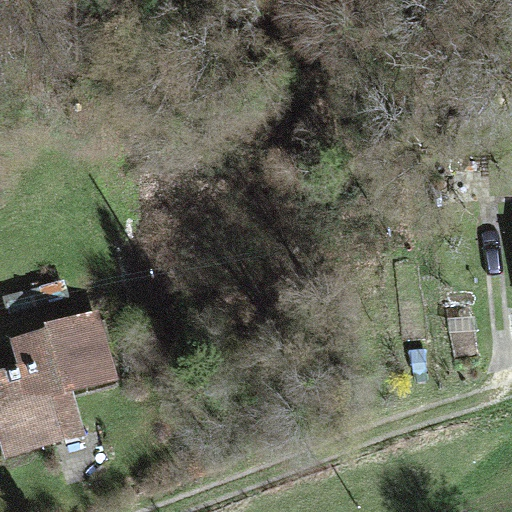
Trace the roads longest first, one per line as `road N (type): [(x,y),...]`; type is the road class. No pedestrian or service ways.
road 1 (track): [(511,387),(157,511)]
road 2 (track): [(508,389),(491,210)]
